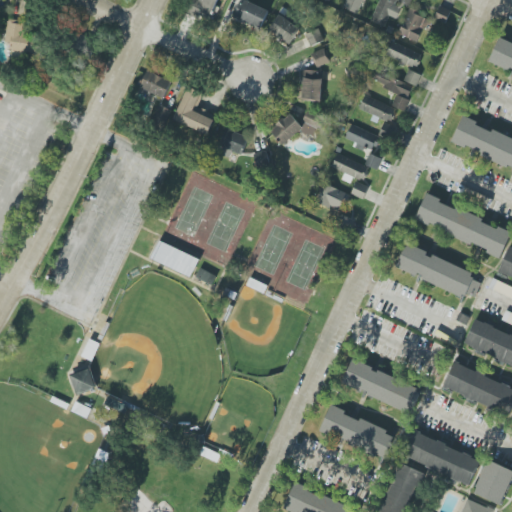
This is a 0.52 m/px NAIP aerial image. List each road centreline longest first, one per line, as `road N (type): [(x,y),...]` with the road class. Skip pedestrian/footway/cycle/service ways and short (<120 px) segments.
road 1 (residential): [(249,511),(492,0)]
road 2 (residential): [(0,307),(155,0)]
road 3 (residential): [(84,0),(250,81)]
